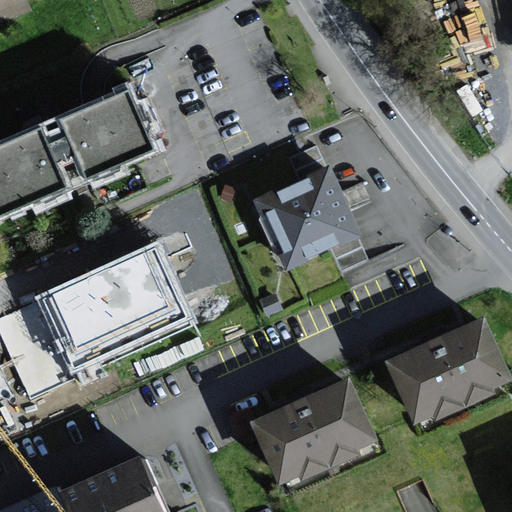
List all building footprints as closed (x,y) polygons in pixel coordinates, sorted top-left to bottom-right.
[(0,0),(0,25),(23,16),(18,4),(27,0),(0,0)] [(76,120),(83,137),(70,142),(59,147),(51,129),(0,149),(0,203),(7,220),(80,191),(77,184),(85,181),(95,177),(97,181),(167,153),(143,93),(76,120)] [(366,239),(335,171),(260,205),(291,273),(366,239)] [(159,249),(0,318),(0,324),(30,393),(191,322),(159,249)] [(484,323),(392,364),(418,421),(509,380),(484,323)] [(346,383),(257,423),(284,482),(373,441),(346,383)] [(176,511),(168,492),(154,457),(67,493),(75,511),(176,511)] [(75,511),(67,493),(65,487),(2,511),(75,511)]
